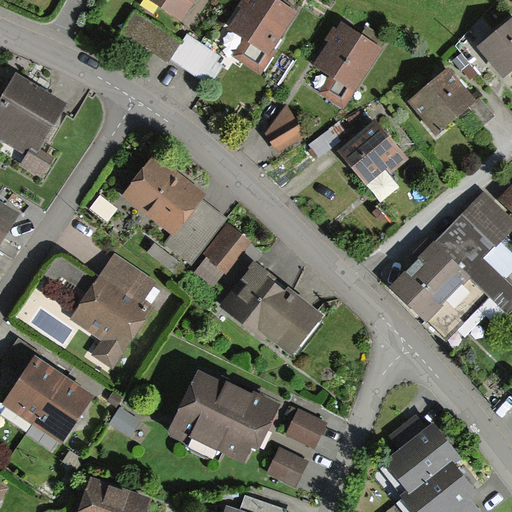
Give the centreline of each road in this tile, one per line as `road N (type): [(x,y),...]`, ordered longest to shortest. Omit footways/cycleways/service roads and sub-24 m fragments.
road 1 (residential): [(135,98),(224,156),(354,285)]
road 2 (residential): [(135,98),(0,303)]
road 3 (residential): [(354,285),(511,152)]
road 4 (residential): [(327,511),(387,366),(410,345)]
road 5 (residential): [(410,345),(464,399),(511,467)]
road 6 (residential): [(0,24),(135,98)]
